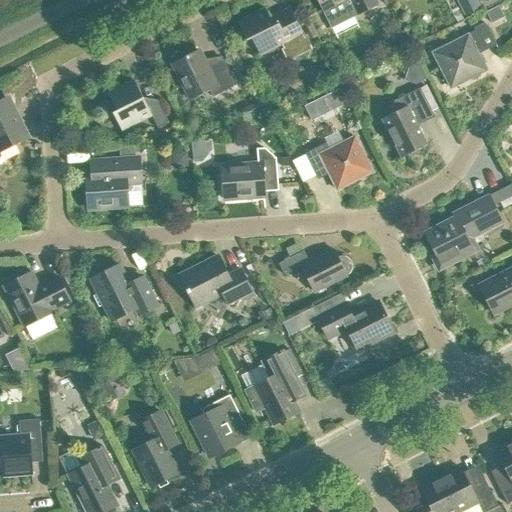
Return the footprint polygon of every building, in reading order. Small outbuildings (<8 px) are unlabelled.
[(377,5),(374,0),(317,0),(322,9),(329,24),(355,12),(357,15),(377,5)] [(455,0),(464,16),(479,8),(474,0),(455,0)] [(259,56),(281,45),(288,60),(309,49),(289,9),(272,17),(267,7),(237,23),(246,41),(251,39),(259,56)] [(432,53),(450,89),(486,71),(477,55),(495,46),(484,24),(473,29),(474,32),(432,53)] [(392,34),(389,46),(401,50),(404,38),(392,34)] [(168,57),(189,100),(209,90),(212,98),(235,86),(222,59),(206,67),(195,44),(168,57)] [(240,61),(233,48),(224,52),(230,66),(240,61)] [(426,79),(413,53),(409,66),(421,82),(426,79)] [(116,111),(112,113),(121,131),(151,116),(157,129),(168,124),(156,100),(146,105),(133,80),(107,93),(116,111)] [(385,127),(401,159),(426,146),(418,130),(416,127),(418,122),(421,120),(432,115),(419,89),(394,102),(385,127)] [(340,90),(329,95),(336,109),(347,103),(340,90)] [(0,102),(0,152),(26,139),(6,99),(0,102)] [(304,154),(316,177),(326,171),(336,191),(372,173),(354,137),(319,155),(315,149),(304,154)] [(141,186),(140,177),(139,159),(135,159),(134,149),(119,149),(120,160),(97,162),(89,162),(90,177),(85,177),(88,210),(128,207),(142,206),(141,186)] [(223,184),(220,187),(220,196),(224,199),(224,200),(264,197),(263,187),(277,185),(275,158),(273,159),(273,157),(264,149),(256,150),(257,165),(221,167),(223,184)] [(288,158),(280,158),(281,166),(289,166),(288,158)] [(453,214),(454,218),(424,233),(442,269),(478,251),(472,238),(502,223),(488,196),(453,214)] [(278,264),(284,276),(301,267),(314,294),(346,277),(348,276),(350,274),(350,273),(351,272),(352,270),(352,268),(352,266),(352,264),(351,263),(350,261),(348,259),(346,258),(344,257),(342,257),(341,257),(339,257),(336,258),(333,250),(308,262),(303,252),(278,264)] [(179,278),(193,306),(220,293),(227,306),(252,293),(241,270),(228,276),(219,258),(179,278)] [(97,294),(92,296),(98,308),(102,306),(110,321),(134,309),(138,316),(157,306),(143,278),(129,285),(119,265),(90,280),(97,294)] [(511,305),(511,268),(478,286),(493,315),(511,305)] [(51,311),(70,302),(57,276),(36,287),(29,273),(2,287),(24,328),(52,313),(51,311)] [(317,318),(327,338),(346,329),(356,350),(393,332),(378,303),(351,317),(345,304),(317,318)] [(266,324),(271,335),(282,329),(277,318),(266,324)] [(176,322),(169,326),(173,335),(180,331),(176,322)] [(202,359),(206,368),(222,361),(217,351),(202,359)] [(282,352),(261,362),(269,378),(244,391),(255,413),(265,408),(274,425),(298,413),(284,386),(296,380),(290,367),(297,364),(291,353),(284,357),(282,352)] [(109,383),(101,388),(106,398),(115,394),(109,383)] [(191,422),(210,458),(238,443),(232,430),(233,427),(242,422),(229,395),(203,409),(202,413),(203,416),(191,422)] [(166,451),(177,446),(160,412),(142,421),(152,441),(133,450),(151,487),(178,474),(166,451)] [(30,463),(29,445),(41,444),(39,420),(18,422),(20,436),(0,438),(3,476),(31,474),(30,463)] [(88,429),(94,441),(105,435),(99,423),(88,429)] [(511,441),(495,450),(507,474),(494,480),(507,505),(511,501),(511,441)] [(67,475),(85,511),(104,511),(117,505),(108,486),(119,480),(115,471),(103,446),(79,458),(84,467),(67,475)] [(460,468),(440,478),(456,511),(487,511),(498,507),(483,478),(469,486),(460,468)] [(456,511),(440,478),(420,488),(423,496),(408,504),(411,511),(456,511)]
